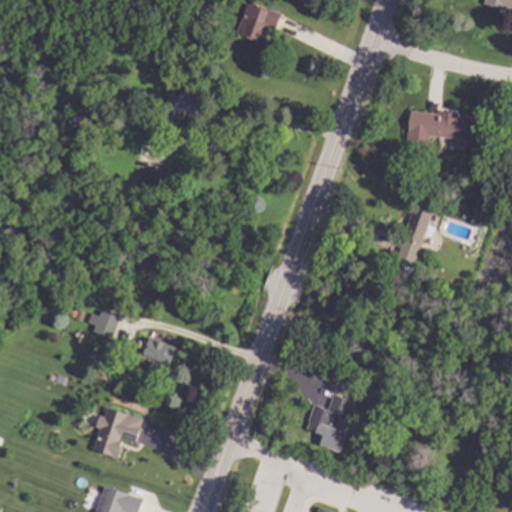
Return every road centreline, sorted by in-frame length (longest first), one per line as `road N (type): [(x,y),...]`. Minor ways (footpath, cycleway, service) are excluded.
road 1 (tertiary): [(385,0),(292,267)]
road 2 (tertiary): [(280,301),(203,511)]
road 3 (residential): [(511,78),(371,42)]
